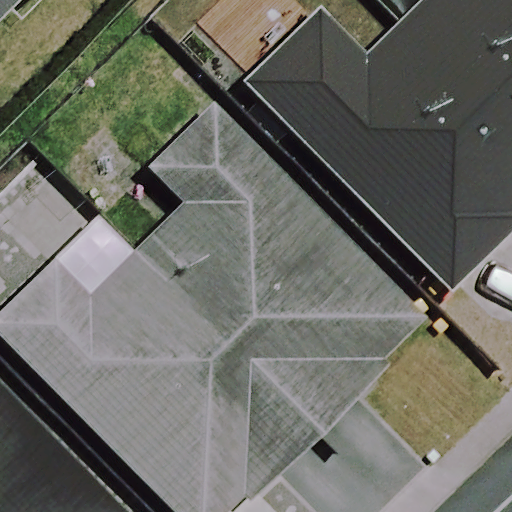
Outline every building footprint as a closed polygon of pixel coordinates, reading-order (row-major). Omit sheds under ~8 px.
[(0,0),(0,27),(27,0),(0,0)] [(511,0),(421,0),(390,31),(511,154),(511,0)] [(511,154),(390,31),(359,62),(313,15),(232,94),(436,300),(511,225),(511,154)] [(410,331),(199,118),(131,185),(166,220),(121,265),(302,448),(373,378),(368,373),(410,331)] [(238,511),(302,448),(121,265),(76,310),(39,273),(0,310),(0,354),(157,511),(223,511),(231,505),(238,511)] [(98,511),(0,411),(0,511),(98,511)]
